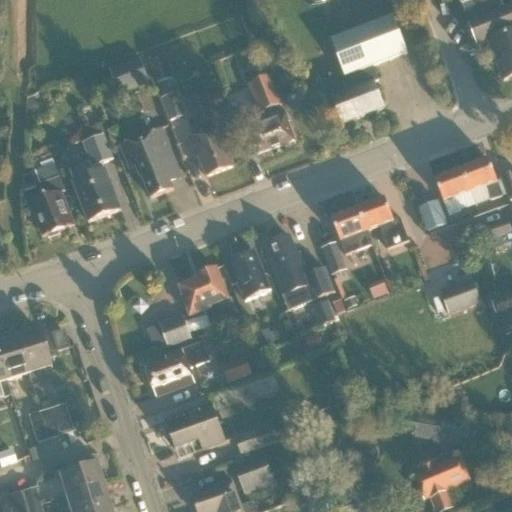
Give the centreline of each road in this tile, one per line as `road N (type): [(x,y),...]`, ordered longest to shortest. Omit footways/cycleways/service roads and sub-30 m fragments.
road 1 (tertiary): [(73,273),(511,113)]
road 2 (residential): [(125,436),(73,273)]
road 3 (residential): [(0,479),(125,436)]
